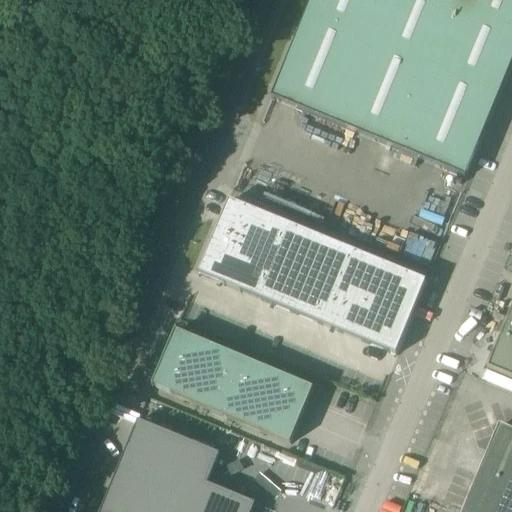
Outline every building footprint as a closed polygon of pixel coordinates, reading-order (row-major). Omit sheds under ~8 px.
[(511,0),(312,0),(271,100),(465,180),(511,65),(511,0)] [(229,203),(199,276),(265,303),(295,230),(229,203)] [(295,230),(265,303),(331,330),(361,257),(295,230)] [(361,257),(331,330),(396,357),(426,283),(361,257)] [(511,380),(511,308),(486,370),(511,380)] [(154,389),(290,446),(313,391),(177,334),(177,333),(176,332),(152,389),(153,389),(154,389)] [(253,511),(256,506),(208,486),(220,456),(138,423),(101,511),(253,511)] [(511,511),(511,432),(499,428),(464,511),(511,511)]
